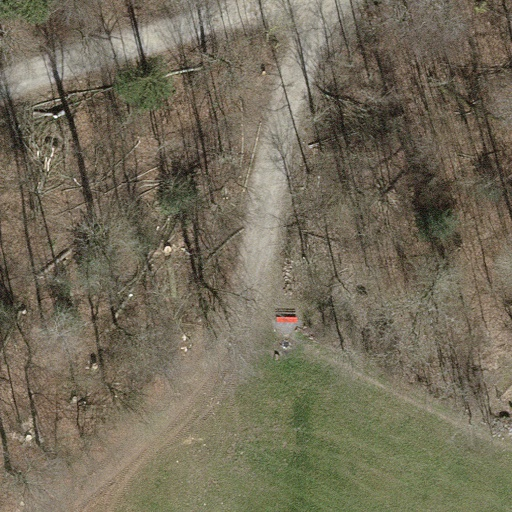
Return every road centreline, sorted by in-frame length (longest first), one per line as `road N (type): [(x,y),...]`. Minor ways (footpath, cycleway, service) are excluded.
road 1 (track): [(322,0),(229,335)]
road 2 (track): [(0,79),(221,0)]
